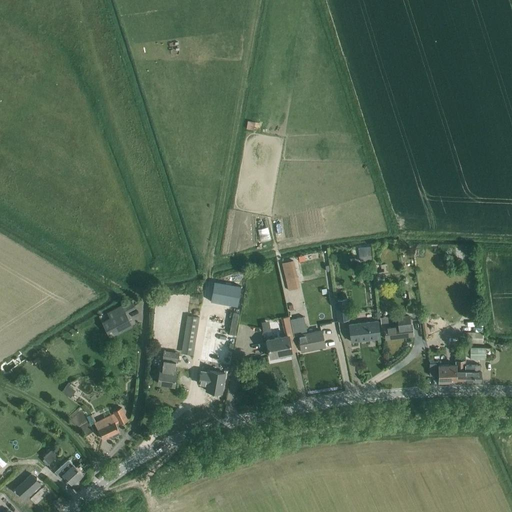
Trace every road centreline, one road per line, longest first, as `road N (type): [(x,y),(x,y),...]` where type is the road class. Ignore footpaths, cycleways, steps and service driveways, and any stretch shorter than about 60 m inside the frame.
road 1 (unclassified): [(511,391),(359,397),(227,422),(156,447),(70,511)]
road 2 (track): [(209,286),(258,0)]
road 3 (track): [(99,468),(62,420),(0,382)]
